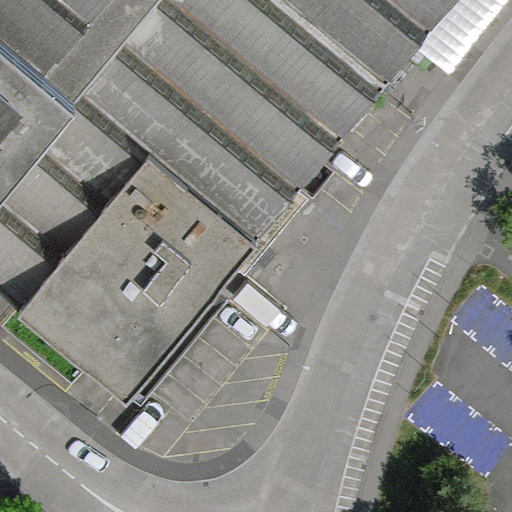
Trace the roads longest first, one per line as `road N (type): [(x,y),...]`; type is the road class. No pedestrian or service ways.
road 1 (unclassified): [(308,511),(374,311),(437,195),(511,89)]
road 2 (unclassified): [(0,412),(125,511)]
